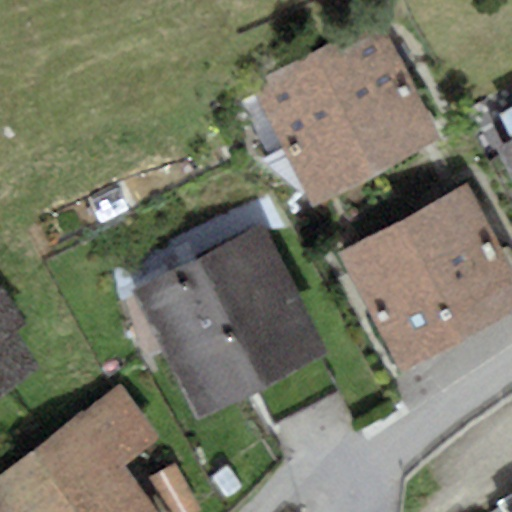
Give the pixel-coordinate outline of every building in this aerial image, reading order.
[(381,22),(316,54),(374,171),(438,140),(381,22)] [(374,171),(316,54),(251,85),(256,94),(240,101),(238,138),(264,162),(283,152),(308,204),(374,171)] [(510,142),(496,149),(511,179),(511,103),(495,113),(510,142)] [(511,277),(466,188),(341,253),(401,369),(511,312),(511,277)] [(259,229),(139,296),(207,418),(256,391),(322,356),(327,352),(259,229)] [(0,287),(0,396),(41,370),(15,330),(25,323),(1,287),(0,287)] [(322,356),(256,391),(273,423),(339,388),(322,356)] [(121,389),(78,421),(115,469),(158,437),(121,389)] [(78,421),(0,479),(0,511),(146,511),(115,469),(78,421)] [(174,464),(148,478),(166,511),(196,511),(199,510),(174,464)] [(511,511),(511,491),(493,503),(499,511),(511,511)]
